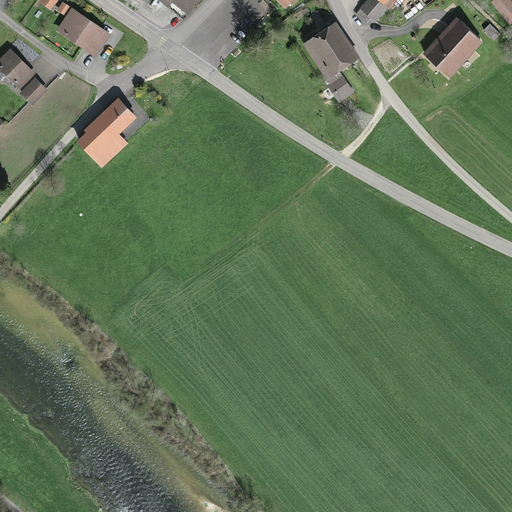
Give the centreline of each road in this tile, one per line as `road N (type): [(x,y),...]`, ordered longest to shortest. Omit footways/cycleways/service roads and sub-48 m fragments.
road 1 (secondary): [(172,48),(339,159),(511,249)]
road 2 (residential): [(511,216),(411,118),(335,0)]
road 3 (unclassified): [(172,48),(98,108),(0,213)]
road 4 (track): [(199,275),(339,159)]
road 5 (track): [(503,42),(447,100),(411,118)]
